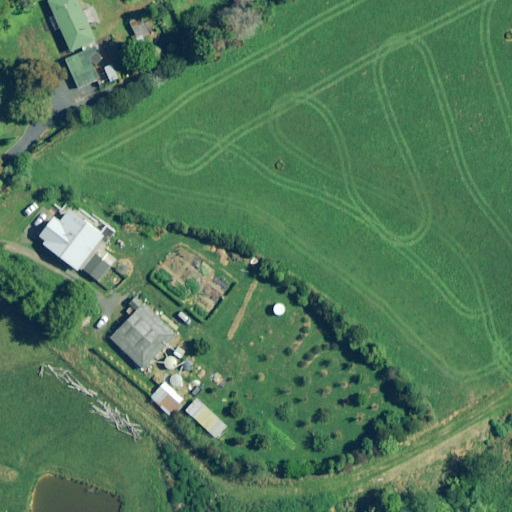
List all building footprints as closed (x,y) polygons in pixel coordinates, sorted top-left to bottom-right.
[(98,51),(101,50),(97,42),(78,0),(54,0),(50,2),(72,53),(83,48),(85,53),(67,60),(79,90),(100,81),(102,87),(122,79),(116,64),(105,69),(98,51)] [(149,37),(142,19),(131,22),(138,41),(149,37)] [(123,59),(117,45),(108,49),(115,63),(123,59)] [(47,242),(44,245),(80,271),(82,268),(98,279),(110,263),(94,251),(105,236),(71,211),(62,223),(55,218),(41,238),(47,242)] [(128,304),(138,313),(112,340),(144,370),(175,338),(180,333),(138,292),(128,304)] [(184,407),(163,387),(152,398),(174,418),(184,407)] [(230,427),(198,398),(187,410),(219,439),(230,427)]
